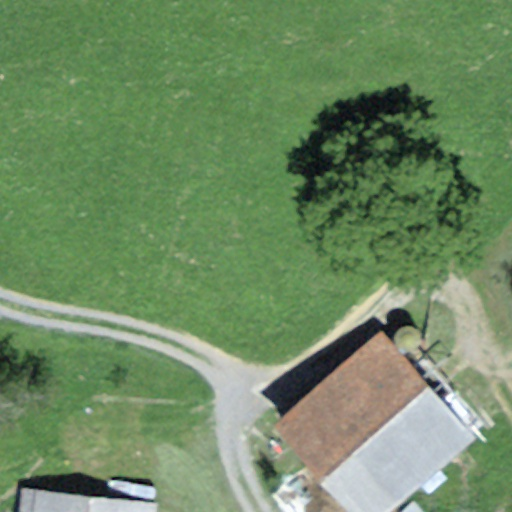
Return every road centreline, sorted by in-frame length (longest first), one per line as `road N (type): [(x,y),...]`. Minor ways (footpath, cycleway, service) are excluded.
road 1 (track): [(229,377),(273,387),(298,376),(408,290),(434,284),(472,313),(511,393)]
road 2 (track): [(0,308),(110,328),(229,377)]
road 3 (track): [(229,377),(242,481),(264,511)]
